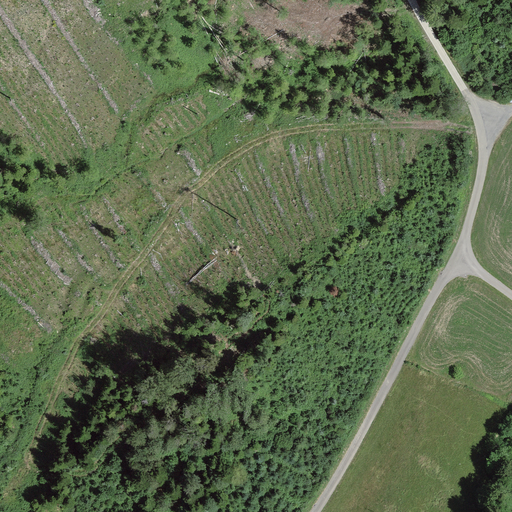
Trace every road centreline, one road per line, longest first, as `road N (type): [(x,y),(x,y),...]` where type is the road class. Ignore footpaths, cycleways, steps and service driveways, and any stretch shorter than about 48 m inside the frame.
road 1 (unclassified): [(462,260),(434,296),(316,511)]
road 2 (unclassified): [(412,0),(481,128),(481,176),(462,260)]
